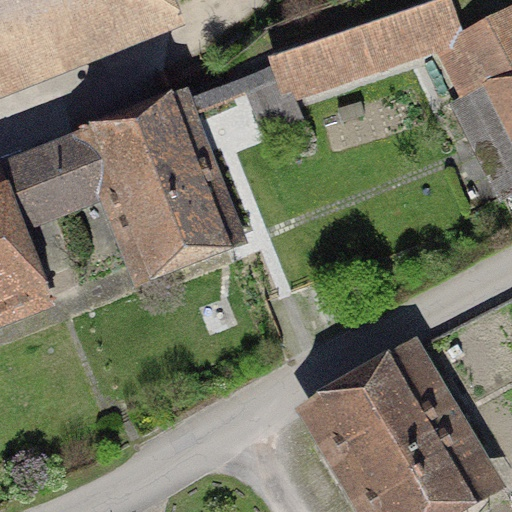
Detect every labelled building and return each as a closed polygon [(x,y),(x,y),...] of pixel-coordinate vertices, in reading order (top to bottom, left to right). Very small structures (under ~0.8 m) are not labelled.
[(0,0),(0,66),(160,8),(156,0),(0,0)] [(511,74),(466,101),(511,182),(511,74)] [(78,130),(52,141),(82,210),(107,199),(141,281),(251,235),(188,84),(78,130)] [(38,228),(82,210),(52,141),(9,159),(16,178),(0,184),(0,323),(66,296),(38,228)] [(320,423),(371,511),(428,511),(474,485),(407,371),(320,423)]
